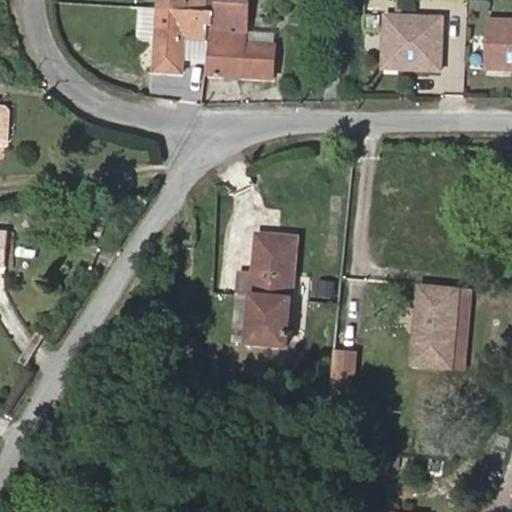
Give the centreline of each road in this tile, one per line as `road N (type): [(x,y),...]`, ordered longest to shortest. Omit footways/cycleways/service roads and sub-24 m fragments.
road 1 (residential): [(215,143),(189,168),(0,481)]
road 2 (residential): [(511,121),(267,120),(215,143)]
road 3 (residential): [(215,143),(81,94),(43,40),(35,0)]
road 4 (unknown): [(189,168),(123,187),(0,190)]
